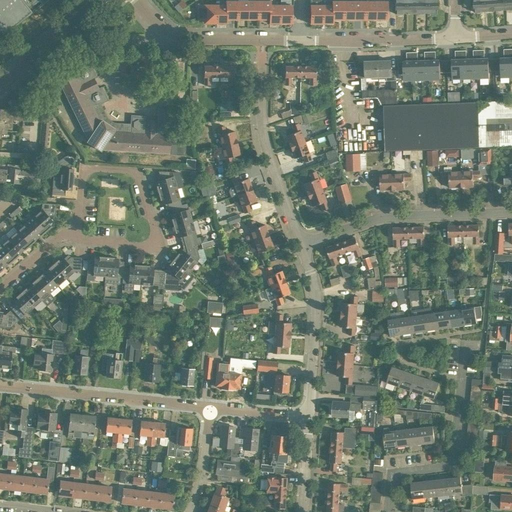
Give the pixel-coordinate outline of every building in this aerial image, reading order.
[(0,0),(0,28),(26,11),(23,6),(25,9),(38,0),(0,0)] [(405,14),(404,0),(394,0),(394,14),(405,14)] [(415,0),(404,0),(405,14),(416,14),(415,0)] [(426,0),(415,0),(416,14),(426,14),(426,0)] [(436,0),(426,0),(426,14),(437,14),(436,0)] [(485,12),(483,0),(472,0),(474,12),(485,12)] [(494,0),(483,0),(485,12),(495,11),(494,0)] [(505,0),(494,0),(495,11),(506,10),(505,0)] [(226,6),(226,20),(237,20),(237,2),(226,2),(226,6)] [(248,20),(248,2),(237,2),(237,20),(248,20)] [(248,2),(248,20),(259,20),(259,2),(248,2)] [(270,2),(259,2),(259,20),(269,20),(269,6),(270,6),(270,2)] [(343,2),(332,2),(332,6),(332,20),(333,20),(343,20),(343,2)] [(354,2),(343,2),(343,20),(354,20),(354,2)] [(365,20),(365,2),(354,2),(354,20),(365,20)] [(375,20),(376,2),(365,2),(365,20),(375,20)] [(387,20),(387,2),(376,2),(375,20),(387,20)] [(207,20),(207,23),(215,23),(215,6),(197,5),(197,20),(207,20)] [(226,6),(215,6),(215,23),(226,23),(226,20),(226,6)] [(270,6),(269,6),(269,20),(269,24),(280,24),(280,6),(270,6)] [(292,6),(280,6),(280,24),(292,24),(292,6)] [(321,6),(310,6),(310,24),(321,24),(321,6)] [(332,6),(321,6),(321,24),(333,24),(333,20),(332,20),(332,6)] [(508,81),(510,81),(509,49),(503,49),(504,59),(500,59),(501,77),(508,77),(508,81)] [(473,60),(469,60),(470,78),(477,78),(478,83),(479,83),(478,50),(473,50),(473,60)] [(483,50),(478,50),(479,83),(481,83),(481,78),(488,78),(488,59),(484,59),(483,50)] [(461,83),(460,51),(455,51),(455,60),(451,60),(452,79),(459,78),(460,83),(461,83)] [(466,51),(460,51),(461,83),(463,83),(463,78),(470,78),(469,60),(466,60),(466,51)] [(416,52),(412,53),(413,85),(415,85),(415,80),(422,80),(421,61),(417,61),(416,52)] [(425,61),(421,61),(422,80),(429,79),(429,85),(431,85),(430,52),(424,52),(425,61)] [(435,52),(430,52),(431,85),(433,85),(433,79),(440,79),(439,61),(435,61),(435,52)] [(413,85),(412,53),(406,53),(406,62),(403,62),(398,62),(398,74),(403,74),(403,80),(411,80),(411,85),(413,85)] [(378,78),(378,80),(385,79),(385,77),(386,77),(386,81),(396,81),(395,71),(391,71),(390,61),(378,62),(378,78)] [(363,79),(378,78),(378,62),(358,63),(359,78),(363,78),(363,79)] [(88,140),(87,142),(101,151),(102,149),(169,154),(170,135),(170,130),(172,109),(157,108),(157,121),(145,120),(145,117),(130,115),(130,124),(114,123),(107,118),(100,104),(108,100),(101,87),(98,89),(93,79),(97,78),(90,64),(58,80),(88,140)] [(219,78),(219,66),(203,66),(203,78),(204,78),(204,86),(209,86),(209,78),(219,78)] [(234,66),(219,66),(219,78),(228,78),(228,86),(234,86),(234,78),(234,66)] [(300,78),(300,67),(285,67),(284,78),(285,78),(285,86),(290,86),(291,78),(300,78)] [(316,67),(300,67),(300,78),(310,78),(309,86),(315,86),(315,78),(316,78),(316,67)] [(448,101),(460,101),(459,93),(454,93),(454,87),(448,88),(448,101)] [(379,106),(384,106),(385,151),(403,151),(410,150),(417,150),(422,150),(511,146),(511,101),(397,105),(396,89),(362,91),(362,99),(376,99),(379,106)] [(10,106),(10,110),(9,120),(10,120),(21,121),(23,121),(24,111),(21,110),(21,101),(11,100),(8,103),(10,106)] [(291,115),(299,114),(299,105),(291,105),(292,109),(290,109),(291,115)] [(9,120),(10,110),(0,109),(0,128),(12,130),(12,124),(10,123),(10,120),(9,120)] [(300,114),(293,117),(296,123),(302,120),(300,114)] [(40,160),(45,160),(48,125),(54,121),(51,117),(43,122),(40,160)] [(285,137),(289,148),(304,143),(298,124),(291,126),(294,133),(285,137)] [(217,128),(222,147),(238,143),(235,132),(226,134),(224,126),(217,128)] [(187,132),(170,130),(170,135),(169,154),(185,155),(187,132)] [(238,143),(222,147),(226,166),(233,164),(231,157),(240,155),(238,143)] [(304,143),(289,148),(293,159),(302,156),(305,163),(311,161),(304,143)] [(338,157),(336,149),(326,153),(328,160),(338,157)] [(459,149),(445,149),(445,159),(459,158),(459,149)] [(491,166),(490,149),(461,150),(461,159),(477,158),(478,167),(491,166)] [(0,157),(31,159),(32,154),(0,151),(0,157)] [(437,151),(426,152),(426,166),(438,166),(437,151)] [(360,154),(347,155),(347,172),(360,172),(360,154)] [(71,169),(71,162),(67,156),(57,162),(61,169),(59,189),(52,188),(52,195),(65,196),(65,190),(72,190),(72,185),(73,185),(73,175),(73,170),(71,169)] [(339,165),(337,158),(328,161),(330,168),(339,165)] [(186,160),(185,169),(194,170),(195,161),(186,160)] [(5,183),(6,183),(21,184),(21,182),(39,184),(40,172),(22,170),(22,166),(7,164),(5,183)] [(206,177),(214,175),(211,166),(203,168),(206,177)] [(156,186),(158,194),(177,189),(172,172),(158,171),(161,180),(155,182),(157,186),(156,186)] [(479,171),(461,172),(461,187),(473,186),(473,178),(480,178),(479,171)] [(303,184),(307,196),(321,190),(315,172),(308,174),(311,181),(303,184)] [(461,187),(461,172),(441,173),(441,179),(449,179),(449,187),(461,187)] [(411,174),(391,175),(392,190),(404,189),(404,181),(412,181),(411,174)] [(231,177),(238,195),(252,190),(248,179),(240,182),(237,175),(231,177)] [(392,190),(391,175),(372,176),(373,182),(379,182),(380,190),(392,190)] [(204,179),(205,184),(216,181),(214,176),(204,179)] [(208,198),(208,197),(203,182),(198,183),(203,200),(208,198)] [(346,184),(336,187),(341,205),(351,202),(346,184)] [(174,207),(174,208),(182,206),(181,205),(177,189),(158,194),(160,200),(161,200),(162,204),(167,203),(169,209),(174,207)] [(252,190),(238,195),(244,214),(250,211),(248,204),(256,201),(252,190)] [(321,190),(307,196),(311,207),(319,204),(322,211),(328,209),(321,190)] [(214,195),(208,197),(208,198),(210,205),(216,203),(214,195)] [(225,200),(217,201),(219,214),(226,214),(225,200)] [(41,210),(33,217),(45,232),(51,227),(50,227),(54,223),(52,222),(54,220),(52,218),(55,215),(56,204),(42,203),(41,210)] [(171,219),(173,227),(192,221),(187,204),(181,205),(182,206),(174,208),(176,213),(171,215),(172,219),(171,219)] [(226,219),(229,225),(241,221),(238,215),(226,219)] [(33,217),(25,224),(37,238),(40,235),(41,236),(45,232),(33,217)] [(182,236),(184,242),(197,238),(196,238),(192,221),(173,227),(175,233),(176,233),(177,237),(182,236)] [(248,223),(254,242),(269,236),(265,225),(256,228),(254,221),(248,223)] [(25,224),(16,232),(29,246),(34,241),(37,238),(25,224)] [(478,225),(463,226),(463,237),(472,237),(473,244),(478,244),(478,236),(479,236),(478,225)] [(463,237),(463,226),(447,226),(448,237),(449,237),(449,245),(454,245),(454,237),(463,237)] [(424,227),(408,228),(409,239),(418,239),(418,246),(424,246),(424,238),(424,227)] [(409,239),(408,228),(393,229),(393,239),(394,240),(394,247),(400,247),(399,239),(409,239)] [(16,232),(8,239),(21,253),(24,249),(25,250),(29,246),(16,232)] [(494,253),(502,254),(504,233),(495,233),(494,253)] [(269,236),(254,242),(261,260),(267,258),(264,251),(273,248),(269,236)] [(178,254),(173,259),(188,271),(199,258),(195,245),(201,243),(200,238),(199,237),(196,238),(197,238),(184,242),(187,252),(186,254),(182,250),(179,254),(178,254)] [(8,239),(0,246),(13,260),(18,256),(18,255),(21,253),(8,239)] [(201,244),(202,248),(221,243),(220,239),(201,244)] [(355,239),(341,244),(344,254),(353,251),(356,259),(361,257),(358,249),(359,249),(355,239)] [(344,254),(341,244),(326,249),(330,260),(330,259),(333,267),(338,265),(336,258),(344,254)] [(0,246),(0,261),(4,267),(8,264),(13,260),(0,246)] [(226,263),(222,247),(217,248),(221,264),(226,263)] [(225,252),(227,262),(234,260),(232,250),(225,252)] [(58,260),(53,265),(65,279),(74,272),(80,272),(81,258),(70,257),(67,260),(65,258),(63,259),(62,258),(58,261),(58,260)] [(87,275),(105,277),(106,257),(99,257),(99,258),(94,257),(94,263),(88,262),(87,275)] [(120,283),(122,283),(123,270),(124,265),(117,264),(118,259),(113,259),(113,258),(106,257),(105,277),(104,283),(120,284),(120,283)] [(362,260),(366,270),(372,268),(368,258),(362,260)] [(170,265),(167,269),(171,272),(169,273),(165,273),(164,289),(164,291),(177,292),(178,285),(188,271),(173,259),(169,264),(170,265)] [(49,269),(45,272),(57,286),(65,279),(53,265),(48,269),(49,269)] [(122,283),(140,285),(141,265),(134,265),(134,266),(130,265),(129,271),(123,270),(122,283)] [(140,285),(158,286),(159,273),(153,272),(153,267),(148,266),(141,265),(140,285)] [(340,267),(344,278),(350,276),(347,265),(340,267)] [(247,270),(249,278),(261,273),(259,266),(247,270)] [(264,269),(271,288),(286,283),(281,271),(273,274),(270,267),(264,269)] [(42,275),(37,279),(49,294),(57,286),(45,272),(42,275)] [(338,278),(330,280),(331,286),(340,283),(338,278)] [(32,284),(29,287),(41,301),(49,294),(37,279),(32,283),(32,284)] [(397,279),(384,279),(385,288),(397,288),(397,279)] [(286,283),(271,288),(265,290),(269,302),(275,299),(277,306),(283,304),(281,297),(289,294),(286,283)] [(25,289),(20,293),(33,308),(41,301),(29,287),(26,289),(25,289)] [(382,291),(373,291),(373,301),(382,301),(382,291)] [(502,292),(493,291),(493,300),(504,301),(505,292),(502,292)] [(33,308),(20,293),(16,297),(16,298),(13,301),(16,305),(12,309),(20,319),(33,308)] [(153,297),(152,311),(161,311),(162,298),(153,297)] [(342,304),(341,316),(356,317),(358,298),(351,297),(350,305),(342,304)] [(121,300),(114,299),(113,306),(121,307),(121,300)] [(207,313),(221,314),(222,304),(208,303),(207,313)] [(242,306),(243,314),(258,312),(257,305),(242,306)] [(474,307),(461,309),(464,325),(476,323),(474,307)] [(431,308),(424,309),(427,330),(439,328),(437,313),(432,314),(431,308)] [(412,311),(413,317),(415,332),(427,330),(424,309),(412,311)] [(461,309),(449,311),(452,327),(464,325),(461,309)] [(0,327),(10,329),(18,321),(10,311),(5,315),(2,315),(2,312),(0,311),(0,327)] [(400,319),(402,334),(415,332),(413,317),(406,318),(405,311),(399,312),(400,319)] [(449,311),(437,313),(439,328),(452,327),(449,311)] [(276,315),(274,335),(290,336),(290,323),(282,323),(282,315),(276,315)] [(219,327),(220,317),(208,316),(208,327),(219,327)] [(356,317),(341,316),(340,328),(349,329),(348,336),(355,337),(356,317)] [(402,334),(400,319),(388,320),(390,336),(402,334)] [(52,326),(61,336),(65,336),(65,331),(61,330),(62,324),(58,320),(52,326)] [(375,329),(375,333),(371,333),(370,340),(381,341),(381,330),(375,329)] [(143,337),(149,345),(155,340),(149,332),(143,337)] [(290,336),(274,335),(273,354),(279,354),(280,347),(289,347),(290,336)] [(19,357),(25,358),(27,338),(21,337),(20,348),(19,353),(19,357)] [(54,352),(59,353),(59,352),(65,353),(67,343),(55,342),(54,352)] [(1,346),(0,356),(0,367),(10,369),(11,353),(15,353),(15,347),(1,346)] [(339,353),(338,365),(353,366),(354,347),(347,346),(347,354),(339,353)] [(40,354),(38,370),(44,371),(45,372),(48,372),(50,371),(51,371),(53,355),(51,355),(52,349),(42,348),(41,354),(40,354)] [(87,357),(88,350),(80,349),(79,356),(74,356),(73,373),(75,373),(75,375),(78,375),(80,374),(86,374),(88,357),(87,357)] [(196,369),(203,370),(205,350),(198,350),(196,369)] [(115,360),(104,359),(103,360),(102,369),(103,370),(106,371),(106,376),(108,377),(108,378),(112,379),(113,377),(119,378),(121,361),(121,354),(115,353),(115,360)] [(496,362),(495,367),(511,368),(511,356),(503,356),(502,363),(496,362)] [(144,381),(147,381),(147,382),(150,383),(151,381),(157,382),(159,365),(158,365),(159,358),(153,358),(152,364),(146,364),(144,381)] [(257,370),(276,372),(277,362),(257,361),(257,370)] [(203,378),(210,379),(212,363),(204,363),(203,378)] [(179,385),(181,385),(181,386),(185,387),(186,385),(192,386),(194,370),(193,370),(194,364),(188,364),(187,369),(181,368),(179,385)] [(227,389),(229,373),(229,365),(217,364),(215,387),(219,387),(219,388),(221,388),(221,390),(225,390),(226,389),(227,389)] [(353,366),(338,365),(337,377),(345,378),(345,385),(352,386),(353,366)] [(511,368),(495,367),(495,373),(501,373),(501,380),(511,381),(511,368)] [(386,383),(398,387),(403,372),(392,368),(389,375),(387,382),(386,383)] [(398,387),(410,391),(415,375),(403,372),(398,387)] [(229,373),(227,389),(229,389),(229,391),(233,391),(234,390),(235,390),(235,389),(240,389),(241,374),(229,373)] [(274,391),(280,392),(281,393),(281,394),(282,395),(283,395),(284,395),(285,394),(286,393),(288,393),(289,376),(270,374),(269,383),(274,383),(274,391)] [(410,391),(422,395),(427,380),(415,375),(410,391)] [(427,380),(422,395),(434,399),(439,384),(427,380)] [(377,387),(355,385),(354,397),(362,398),(374,398),(376,399),(377,387)] [(503,398),(502,403),(511,403),(511,394),(511,395),(511,399),(503,398)] [(373,412),(374,398),(362,398),(361,411),(373,412)] [(350,403),(333,402),(333,409),(331,410),(331,413),(332,414),(332,416),(349,417),(349,410),(360,411),(361,404),(350,403)] [(511,403),(502,403),(502,410),(509,411),(509,415),(511,415),(511,403)] [(17,437),(23,438),(26,410),(21,409),(21,408),(18,407),(17,409),(15,409),(14,410),(10,410),(9,423),(13,423),(13,424),(18,424),(17,437)] [(38,414),(36,428),(40,429),(48,430),(47,438),(53,439),(53,430),(54,431),(55,414),(49,413),(48,412),(45,411),(44,413),(42,412),(42,414),(38,414)] [(81,431),(82,415),(69,414),(68,429),(67,437),(73,438),(74,430),(81,431)] [(96,416),(82,415),(81,431),(80,438),(93,440),(94,432),(96,416)] [(112,442),(117,443),(119,419),(107,418),(105,432),(114,433),(114,435),(113,435),(112,442)] [(119,419),(117,443),(121,443),(122,436),(121,436),(121,434),(130,435),(131,421),(119,419)] [(146,446),(150,446),(153,423),(140,421),(139,436),(147,436),(147,439),(146,438),(146,446)] [(153,423),(150,446),(155,447),(156,439),(155,439),(155,437),(164,438),(165,424),(153,423)] [(183,445),(182,447),(188,448),(188,445),(190,446),(192,429),(190,429),(188,427),(187,427),(184,428),(178,428),(176,444),(183,445)] [(230,457),(237,458),(239,444),(233,443),(234,428),(222,427),(220,448),(231,449),(230,457)] [(397,446),(396,431),(390,432),(389,429),(387,427),(384,428),(382,430),(383,432),(385,448),(397,446)] [(433,427),(420,428),(422,444),(434,442),(433,427)] [(420,428),(408,430),(409,445),(422,444),(420,428)] [(239,444),(237,458),(243,459),(244,450),(256,451),(258,430),(245,429),(244,445),(239,444)] [(332,432),(331,447),(343,448),(354,449),(356,429),(346,429),(345,433),(343,433),(332,432)] [(408,430),(396,431),(397,446),(409,445),(408,430)] [(477,436),(477,439),(487,440),(488,431),(478,430),(477,436)] [(490,430),(490,440),(499,441),(511,441),(511,431),(507,431),(507,436),(500,435),(496,434),(496,431),(490,430)] [(276,467),(279,435),(274,435),(274,436),(270,436),(269,448),(268,448),(267,452),(269,453),(268,454),(271,454),(271,462),(270,466),(267,465),(266,472),(273,473),(273,467),(276,467)] [(285,436),(279,435),(276,467),(285,468),(286,463),(288,450),(289,450),(290,447),(288,446),(289,438),(285,437),(285,436)] [(23,438),(22,449),(19,449),(18,457),(29,458),(31,438),(23,438)] [(511,441),(499,441),(490,440),(489,445),(495,446),(496,447),(499,447),(506,447),(505,451),(511,452),(511,441)] [(50,442),(48,460),(59,461),(60,447),(60,443),(50,442)] [(60,447),(59,461),(69,462),(71,448),(60,447)] [(343,448),(331,447),(330,463),(331,463),(331,471),(336,472),(337,464),(341,464),(343,448)] [(216,475),(231,477),(231,482),(241,484),(245,484),(246,477),(236,476),(237,464),(217,462),(216,475)] [(152,463),(151,472),(162,473),(163,464),(152,463)] [(35,478),(34,492),(46,494),(47,485),(52,486),(54,467),(47,467),(46,480),(35,478)] [(499,472),(492,471),(486,471),(485,478),(491,479),(504,480),(504,479),(511,480),(511,468),(499,467),(499,472)] [(0,488),(8,489),(10,475),(0,473),(0,488)] [(8,489),(21,491),(23,477),(10,475),(8,489)] [(21,491),(34,492),(35,478),(23,477),(21,491)] [(461,477),(447,479),(449,495),(462,493),(462,496),(472,495),(473,485),(462,486),(462,484),(461,484),(461,477)] [(274,484),(273,494),(285,494),(286,479),(274,478),(274,479),(267,478),(266,484),(274,484)] [(447,479),(435,480),(437,496),(449,495),(447,479)] [(435,480),(423,482),(425,497),(437,496),(435,480)] [(58,495),(71,497),(73,483),(60,481),(58,495)] [(425,497),(423,482),(411,483),(412,499),(425,497)] [(71,497),(84,498),(85,484),(73,483),(71,497)] [(84,498),(96,500),(98,486),(85,484),(84,498)] [(329,484),(328,499),(339,500),(340,491),(348,491),(348,485),(329,484)] [(472,493),(488,495),(488,487),(473,485),(472,493)] [(98,486),(96,500),(109,502),(111,487),(98,486)] [(214,493),(210,506),(223,510),(228,498),(223,497),(226,489),(218,487),(215,494),(214,493)] [(121,503),(134,505),(136,490),(123,489),(121,503)] [(134,505),(147,506),(148,492),(136,490),(134,505)] [(147,506),(159,508),(161,493),(148,492),(147,506)] [(161,493),(159,508),(172,509),(174,495),(161,493)] [(285,494),(273,494),(273,503),(266,503),(265,508),(273,508),(273,510),(284,510),(285,494)] [(491,509),(500,510),(501,507),(511,508),(511,496),(490,495),(489,502),(491,502),(491,509)] [(338,511),(339,500),(328,499),(326,511),(338,511)] [(380,503),(370,502),(370,510),(380,511),(381,504),(380,504),(380,503)]
